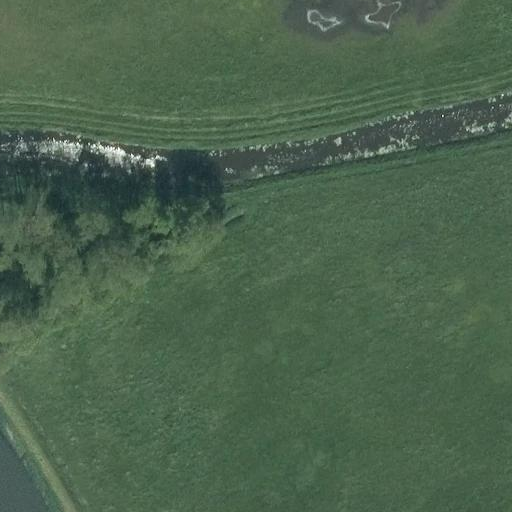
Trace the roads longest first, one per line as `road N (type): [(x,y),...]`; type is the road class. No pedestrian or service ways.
road 1 (track): [(0,122),(199,140),(298,126),(511,75)]
road 2 (track): [(64,511),(0,406)]
